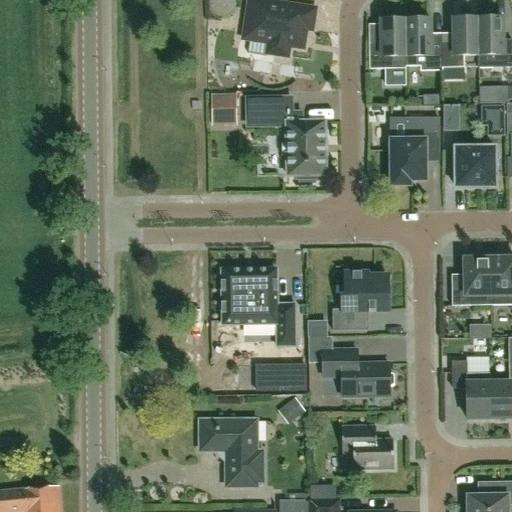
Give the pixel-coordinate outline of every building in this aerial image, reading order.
[(303,41),(302,41),(303,29),(312,30),(315,10),(314,10),(250,0),(249,0),(245,33),(249,41),(269,44),(268,54),(287,57),(289,47),(303,48),(304,43),(303,42),(303,41)] [(496,19),(477,20),(478,56),(478,68),(511,67),(511,54),(503,55),(503,19),(496,19)] [(431,20),(405,21),(406,57),(420,57),(421,71),(442,71),(442,42),(431,42),(431,20)] [(453,41),(442,42),(442,71),(442,69),(464,68),(464,57),(478,56),(477,20),(453,20),(453,41)] [(406,69),(406,57),(405,21),(380,21),(381,42),(369,42),(369,70),(406,69)] [(373,83),(371,112),(383,112),(384,83),(373,83)] [(212,119),(236,118),(235,94),(212,95),(212,119)] [(275,116),(275,117),(275,127),(287,127),(287,145),(286,145),(287,155),(287,175),(287,177),(289,177),(296,176),(297,180),(316,180),(316,176),(323,176),(325,176),(325,175),(324,156),(326,156),(326,143),(324,143),(324,124),(324,123),(323,123),(302,123),(302,113),(288,114),(288,99),(246,99),(247,124),(257,124),(257,117),(275,116)] [(487,128),(487,137),(504,137),(504,107),(481,107),(481,128),(487,128)] [(439,119),(391,119),(391,186),(409,186),(409,181),(412,181),(425,181),(425,162),(439,162),(439,119)] [(279,163),(279,148),(254,148),(254,162),(279,163)] [(459,149),(454,149),(455,189),(466,189),(495,188),(494,149),(459,149)] [(511,306),(511,258),(511,259),(511,255),(495,256),(495,259),(490,259),(490,307),(511,306)] [(490,307),(490,259),(484,259),(484,256),(468,256),(468,260),(464,260),(464,281),(451,281),(451,307),(490,307)] [(277,347),(295,347),(295,305),(276,306),(276,271),(222,271),(223,325),(276,325),(277,347)] [(389,294),(388,277),(368,277),(368,273),(345,273),(345,297),(341,297),(342,310),(332,310),(332,332),(368,332),(368,312),(387,311),(386,294),(389,294)] [(332,338),(308,338),(308,364),(322,364),(323,378),(341,378),(342,398),(390,397),(390,388),(394,386),(394,376),(389,373),(389,365),(357,365),(357,349),(332,349),(332,338)] [(464,347),(464,360),(485,360),(486,347),(464,347)] [(489,419),(488,374),(466,375),(466,363),(452,363),(452,375),(452,389),(466,389),(466,419),(489,419)] [(281,365),(281,392),(307,392),(307,364),(281,365)] [(511,419),(511,407),(511,384),(489,384),(489,374),(488,374),(489,419),(508,419),(511,419)] [(255,422),(201,422),(201,451),(218,451),(218,453),(225,459),(227,459),(227,487),(256,486),(256,482),(262,482),(262,453),(255,453),(255,422)] [(376,441),(376,427),(342,428),(342,453),(353,453),(353,470),(393,470),(393,441),(376,441)] [(477,496),(467,496),(467,511),(508,511),(508,506),(511,506),(511,483),(494,483),(494,497),(477,497),(477,496)] [(60,511),(59,487),(0,492),(0,511),(60,511)] [(309,511),(339,511),(340,500),(309,501),(309,511)]
